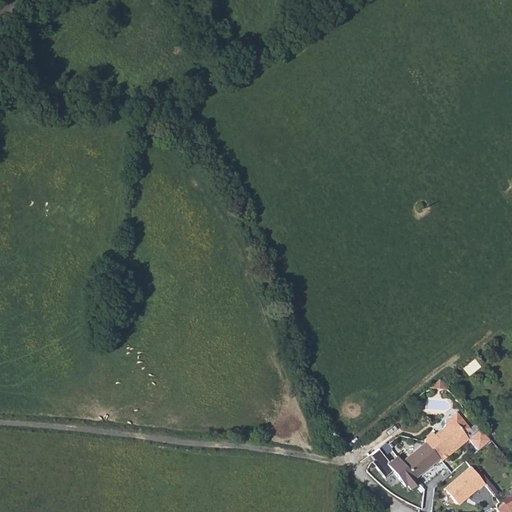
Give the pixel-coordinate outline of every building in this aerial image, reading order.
[(431,384),(427,387),(445,388),(437,378),(431,384)] [(426,439),(439,456),(442,459),(468,436),(463,430),(469,425),(455,409),(444,418),(444,424),(434,432),(432,431),(424,438),(426,440),(426,439)] [(487,440),(477,428),(468,436),(478,448),(487,440)] [(426,440),(403,460),(416,477),(439,456),(426,439),(426,440)] [(403,460),(398,455),(388,464),(406,485),(408,483),(412,487),(419,481),(416,477),(403,460)] [(484,485),(470,468),(443,489),(455,504),(456,505),(457,505),(458,505),(463,500),(476,490),(477,491),(484,485)] [(504,503),(501,505),(506,511),(510,511),(505,505),(504,503)]
